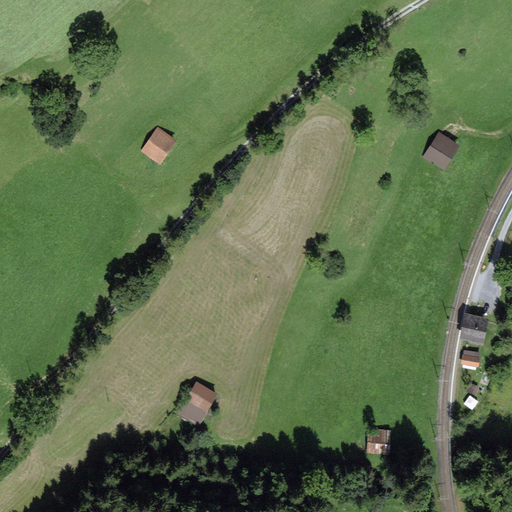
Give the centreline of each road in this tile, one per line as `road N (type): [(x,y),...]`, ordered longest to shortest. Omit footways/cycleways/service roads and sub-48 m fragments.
road 1 (track): [(422,0),(274,110),(0,445)]
road 2 (track): [(53,511),(138,445),(191,425)]
